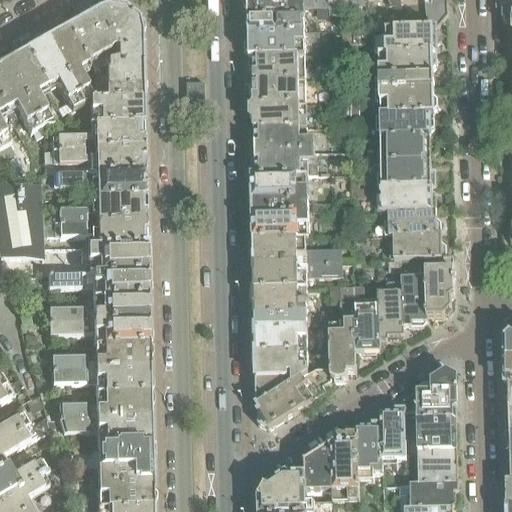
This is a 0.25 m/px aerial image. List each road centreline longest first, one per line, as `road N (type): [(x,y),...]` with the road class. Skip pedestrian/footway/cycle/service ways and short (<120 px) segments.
road 1 (tertiary): [(174,0),(184,511)]
road 2 (tertiary): [(229,475),(217,0)]
road 3 (residential): [(473,0),(483,325)]
road 4 (residential): [(229,475),(268,463),(483,325)]
road 5 (residential): [(483,325),(486,511)]
